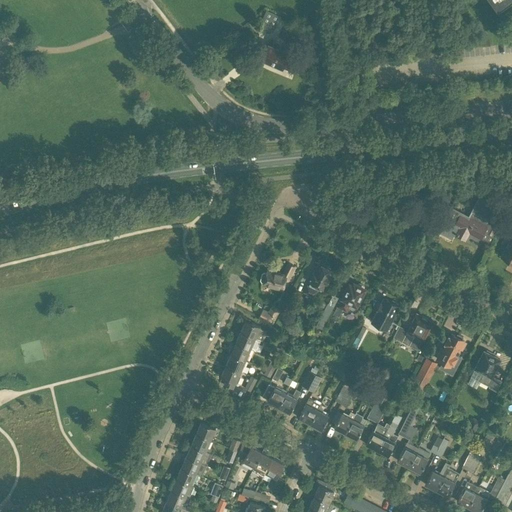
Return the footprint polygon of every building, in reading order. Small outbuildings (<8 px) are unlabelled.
[(511,0),(491,0),(498,9),(499,8),(497,6),(505,0),(511,0)] [(265,10),(259,25),(271,30),(278,15),(265,10)] [(270,40),(262,59),(281,68),(282,67),(288,69),(291,62),(285,59),(288,54),(287,53),(288,51),(283,49),(282,51),(274,47),(276,43),(270,40)] [(450,205),(437,229),(440,231),(440,232),(451,239),(452,237),(454,233),(465,239),(467,236),(478,241),(478,242),(479,242),(485,231),(493,235),(503,215),(495,211),(500,201),(482,191),(472,210),(469,215),(450,205)] [(506,248),(501,256),(503,257),(503,259),(506,261),(508,260),(511,261),(511,239),(510,239),(508,238),(508,237),(506,237),(505,238),(503,239),(503,241),(502,242),(502,244),(502,246),(502,247),(504,247),(506,248)] [(210,248),(205,259),(211,262),(216,251),(210,248)] [(262,273),(261,279),(262,281),(264,281),(264,284),(272,286),(271,288),(282,291),(286,280),(288,281),(295,266),(289,263),(283,274),(267,270),(266,273),(264,272),(262,273)] [(307,285),(304,291),(314,297),(317,290),(315,289),(317,286),(323,289),(332,270),(319,263),(316,270),(315,270),(310,280),(310,281),(310,282),(309,286),(307,285)] [(350,280),(333,314),(338,316),(343,308),(348,311),(349,308),(355,311),(368,287),(354,280),(353,282),(350,280)] [(328,303),(316,326),(323,329),(339,297),(334,294),(329,303),(328,303)] [(376,314),(372,322),(388,330),(401,305),(385,296),(381,302),(380,302),(377,308),(378,309),(375,313),(376,314)] [(263,308),(258,318),(272,326),(282,309),(272,304),(268,310),(263,308)] [(399,325),(393,337),(417,349),(422,339),(424,340),(434,320),(417,312),(414,318),(411,322),(412,322),(408,330),(399,325)] [(245,319),(240,331),(255,337),(261,340),(262,340),(267,330),(259,327),(260,326),(245,319)] [(358,323),(353,333),(361,337),(366,327),(358,323)] [(240,331),(235,342),(250,348),(256,351),(261,340),(255,337),(240,331)] [(283,333),(280,339),(284,341),(283,342),(289,345),(292,338),(283,333)] [(441,348),(437,355),(439,356),(437,359),(450,366),(452,363),(456,365),(460,358),(456,355),(460,348),(462,349),(465,342),(463,341),(463,340),(462,339),(462,337),(457,334),(456,336),(451,333),(449,336),(448,336),(444,344),(445,344),(443,349),(441,348)] [(230,346),(228,351),(229,353),(230,353),(246,360),(247,360),(248,360),(250,354),(248,353),(250,348),(235,342),(233,347),(232,346),(230,346)] [(283,342),(280,348),(286,351),(289,345),(283,342)] [(280,348),(277,354),(283,356),(286,351),(280,348)] [(475,367),(471,376),(480,381),(489,386),(489,387),(496,390),(501,380),(491,375),(499,359),(490,354),(491,352),(487,350),(486,352),(484,350),(475,367)] [(230,353),(226,365),(240,371),(243,372),(245,366),(246,366),(248,361),(246,360),(230,353)] [(426,358),(418,373),(426,377),(433,362),(426,358)] [(270,363),(267,368),(272,371),(275,366),(270,363)] [(226,365),(220,376),(226,379),(223,384),(233,388),(240,371),(226,365)] [(277,367),(272,378),(277,380),(283,370),(277,367)] [(309,370),(302,386),(307,389),(318,369),(314,367),(311,371),(309,370)] [(267,368),(264,374),(269,377),(272,371),(267,368)] [(349,368),(346,373),(353,376),(356,371),(349,368)] [(318,369),(307,389),(315,392),(323,377),(316,374),(319,369),(318,369)] [(251,376),(244,388),(250,391),(256,379),(251,376)] [(286,376),(283,382),(289,385),(292,379),(286,376)] [(299,389),(303,383),(297,380),(294,385),(299,389)] [(425,385),(415,380),(410,388),(420,393),(425,385)] [(343,384),(335,400),(340,403),(349,387),(350,385),(346,383),(345,385),(343,384)] [(349,387),(340,403),(346,406),(354,391),(355,391),(357,387),(351,384),(349,387)] [(274,386),(267,400),(278,406),(286,392),(274,386)] [(286,392),(278,406),(279,407),(279,409),(283,411),(285,410),(289,412),(301,391),(296,388),(292,396),(286,392)] [(380,391),(366,417),(372,419),(384,396),(385,394),(380,391)] [(384,396),(372,419),(377,422),(390,399),(384,396)] [(308,397),(298,417),(310,423),(320,403),(320,404),(321,402),(314,398),(313,400),(308,397)] [(320,403),(310,423),(309,425),(320,431),(321,429),(329,415),(322,411),(325,406),(320,404),(320,403)] [(410,410),(398,433),(404,436),(409,425),(416,413),(410,410)] [(341,412),(334,426),(345,432),(355,413),(350,411),(348,416),(341,412)] [(355,413),(345,432),(356,438),(366,419),(363,417),(364,416),(356,412),(356,414),(355,413)] [(473,417),(467,428),(474,431),(479,421),(473,417)] [(201,421),(196,433),(210,439),(216,442),(223,425),(212,421),(210,425),(201,421)] [(373,429),(365,443),(377,449),(390,424),(386,422),(384,426),(377,422),(373,429)] [(390,424),(377,449),(388,455),(395,441),(398,435),(392,432),(395,426),(390,424)] [(407,441),(397,460),(408,466),(418,447),(411,443),(418,429),(409,425),(404,436),(409,439),(407,441)] [(460,429),(454,441),(461,444),(467,432),(460,429)] [(196,433),(191,444),(205,451),(210,439),(196,433)] [(233,436),(229,447),(230,448),(236,450),(237,450),(241,439),(233,436)] [(438,447),(435,453),(441,456),(449,441),(443,438),(438,447)] [(242,442),(238,453),(244,457),(243,460),(254,466),(262,452),(242,442)] [(191,444),(186,455),(206,464),(211,453),(205,451),(191,444)] [(433,444),(430,450),(435,453),(438,447),(433,444)] [(408,466),(407,468),(418,474),(419,472),(420,472),(427,458),(427,457),(430,452),(418,446),(418,447),(408,466)] [(230,448),(228,454),(234,456),(236,450),(230,448)] [(470,451),(461,467),(467,470),(475,454),(470,451)] [(262,452),(254,466),(265,472),(273,458),(262,452)] [(475,454),(467,470),(472,472),(481,457),(475,454)] [(181,467),(195,473),(201,476),(206,464),(186,455),(181,467)] [(273,458),(265,472),(266,473),(272,476),(267,485),(277,491),(283,481),(277,478),(284,464),(273,458)] [(432,469),(425,483),(436,489),(444,475),(448,467),(449,464),(445,462),(439,473),(432,469)] [(181,467),(176,478),(190,485),(195,473),(181,467)] [(448,467),(444,475),(436,489),(448,495),(459,473),(448,467)] [(221,471),(219,477),(225,479),(227,473),(221,471)] [(498,476),(489,494),(495,497),(505,479),(498,476)] [(176,478),(171,490),(185,496),(189,498),(194,486),(190,485),(176,478)] [(317,479),(311,494),(314,495),(328,502),(335,487),(317,479)] [(227,480),(225,486),(231,488),(233,482),(227,480)] [(467,480),(456,500),(468,506),(478,486),(467,480)] [(478,486),(468,506),(478,511),(479,511),(487,498),(488,491),(478,486)] [(171,490),(166,501),(180,507),(185,496),(171,490)] [(349,491),(343,502),(349,505),(354,494),(349,491)] [(247,502),(249,496),(247,495),(241,494),(239,493),(237,499),(247,502)] [(354,494),(349,505),(354,508),(360,497),(354,494)] [(314,495),(309,507),(320,511),(329,511),(333,504),(328,502),(314,495)] [(360,497),(354,508),(359,510),(365,500),(360,497)] [(220,499),(218,505),(224,507),(226,502),(220,499)] [(365,500),(359,510),(362,511),(365,511),(370,502),(365,500)] [(166,501),(160,511),(187,511),(188,511),(180,507),(166,501)] [(250,501),(246,511),(265,511),(263,511),(265,506),(250,501)] [(370,502),(365,511),(371,511),(375,505),(370,502)]
